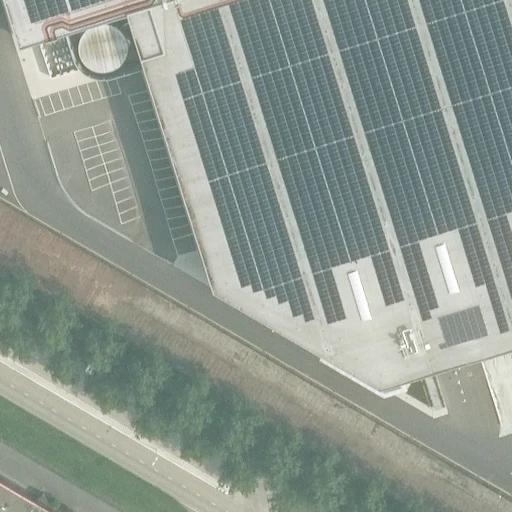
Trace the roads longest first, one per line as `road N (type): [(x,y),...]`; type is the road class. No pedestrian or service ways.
road 1 (unknown): [(0,139),(424,0)]
road 2 (unknown): [(381,379),(0,171)]
road 3 (unclassified): [(297,511),(0,337)]
road 4 (unclassified): [(0,381),(223,511)]
road 5 (unknown): [(511,334),(381,379)]
road 6 (unknown): [(381,379),(511,424)]
